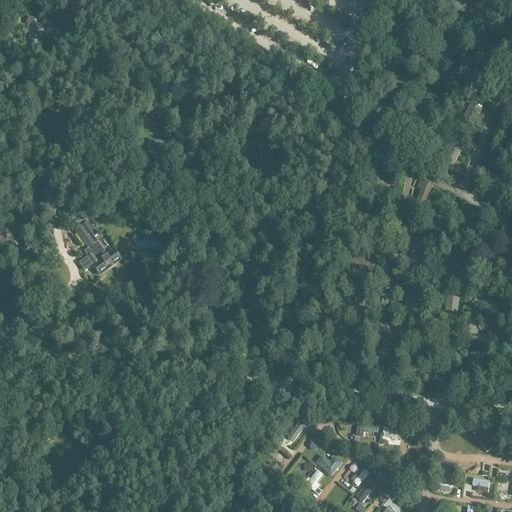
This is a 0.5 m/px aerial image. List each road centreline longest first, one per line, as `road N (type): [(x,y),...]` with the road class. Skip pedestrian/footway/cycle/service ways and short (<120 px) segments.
road 1 (tertiary): [(291,387),(0,353)]
road 2 (unclassified): [(344,125),(291,387)]
road 3 (track): [(344,125),(138,0)]
road 4 (track): [(4,354),(43,194),(35,172),(0,159)]
road 5 (tertiary): [(511,411),(291,387)]
road 6 (track): [(158,511),(291,387)]
